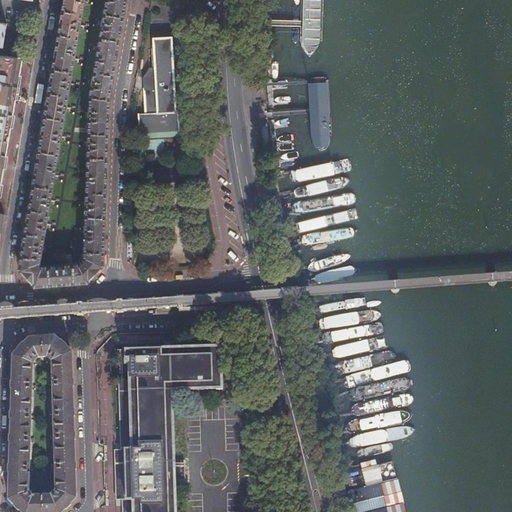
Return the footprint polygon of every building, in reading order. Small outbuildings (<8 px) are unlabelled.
[(124,0),(106,0),(90,97),(84,256),(78,263),(72,264),(71,254),(65,254),(64,248),(56,249),(57,260),(65,260),(65,264),(43,266),(39,262),(83,0),(64,0),(19,268),(34,285),(87,282),(103,265),(109,93),(124,0)] [(156,88),(144,89),(145,113),(138,114),(139,133),(180,131),(179,111),(176,112),(172,37),(153,39),(153,50),(151,50),(153,68),(153,76),(155,75),(156,88)] [(143,78),(144,89),(156,88),(155,75),(153,76),(153,68),(148,68),(143,78)] [(189,256),(176,257),(177,266),(189,265),(189,256)] [(487,276),(488,285),(488,286),(489,287),(490,288),(492,288),(494,288),(496,287),(497,286),(498,285),(498,275),(498,274),(497,273),(497,272),(496,271),(494,271),(493,271),(492,271),(490,271),(489,272),(488,273),(487,274),(487,275),(487,276)] [(391,293),(392,294),(393,295),(395,295),(397,295),(399,295),(400,294),(401,292),(400,283),(400,280),(399,279),(398,278),(397,278),(396,278),(394,278),(393,278),(391,279),(391,280),(390,281),(390,284),(391,293)] [(299,289),(283,290),(283,292),(284,301),(284,302),(300,301),(299,289)] [(70,353),(54,337),(28,341),(12,356),(10,419),(8,499),(20,511),(61,511),(74,498),(70,353)] [(172,349),(118,350),(121,511),(175,511),(175,488),(175,474),(174,460),(172,391),(221,389),(220,348),(210,348),(210,352),(172,353),(172,349)] [(183,460),(174,460),(175,474),(175,488),(184,488),(184,489),(189,489),(189,459),(183,459),(183,460)] [(406,511),(392,461),(344,474),(353,511),(406,511)]
